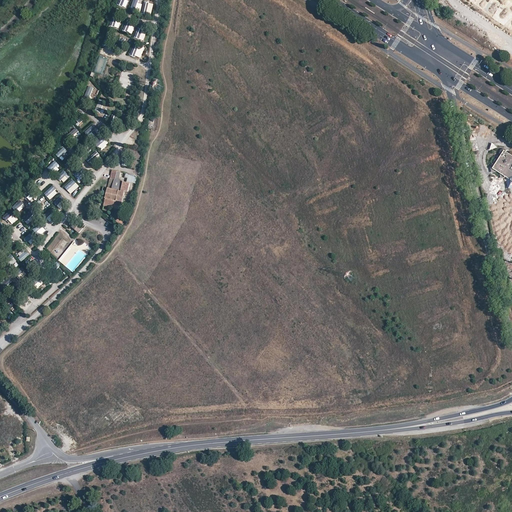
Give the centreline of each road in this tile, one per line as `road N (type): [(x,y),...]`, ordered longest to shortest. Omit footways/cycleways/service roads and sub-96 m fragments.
road 1 (tertiary): [(448,75),(511,327)]
road 2 (secondary): [(0,496),(101,461),(193,443)]
road 3 (secondary): [(193,443),(379,430)]
road 4 (unclassified): [(92,223),(109,237),(0,345)]
road 5 (secondary): [(511,400),(379,430)]
road 6 (unclassified): [(193,443),(89,458),(59,454)]
road 7 (secondary): [(379,430),(511,412)]
